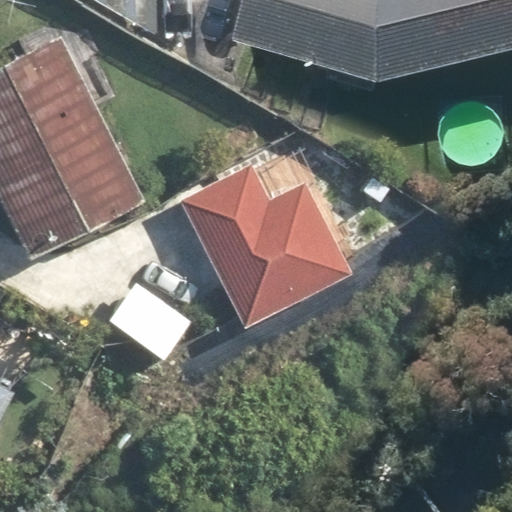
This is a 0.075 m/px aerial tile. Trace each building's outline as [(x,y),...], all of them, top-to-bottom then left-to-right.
[(92,0),(92,1),(160,36),(158,0),(92,0)] [(511,0),(249,0),(237,44),(376,83),(511,50),(511,0)] [(0,203),(25,255),(142,199),(98,106),(116,98),(100,65),(82,74),(62,32),(0,62),(0,203)] [(266,190),(251,159),(177,195),(240,323),(352,268),(304,171),(266,190)] [(137,279),(109,316),(160,357),(189,320),(137,279)] [(0,410),(14,384),(0,376),(0,410)]
